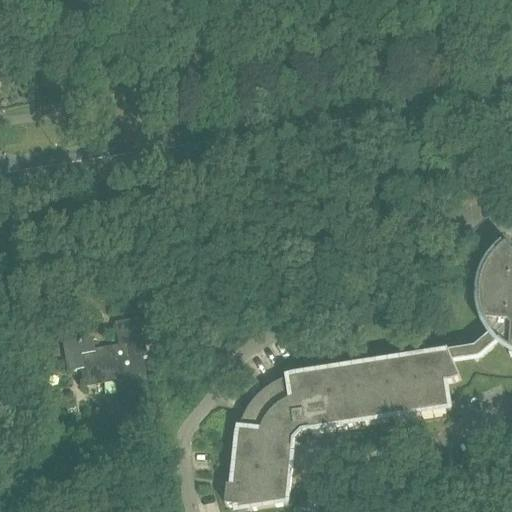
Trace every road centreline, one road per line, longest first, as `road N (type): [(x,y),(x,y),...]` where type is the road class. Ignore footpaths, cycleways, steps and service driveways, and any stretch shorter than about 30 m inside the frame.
road 1 (primary): [(0,173),(511,94)]
road 2 (unknown): [(511,226),(369,255),(223,365),(215,390),(213,511)]
